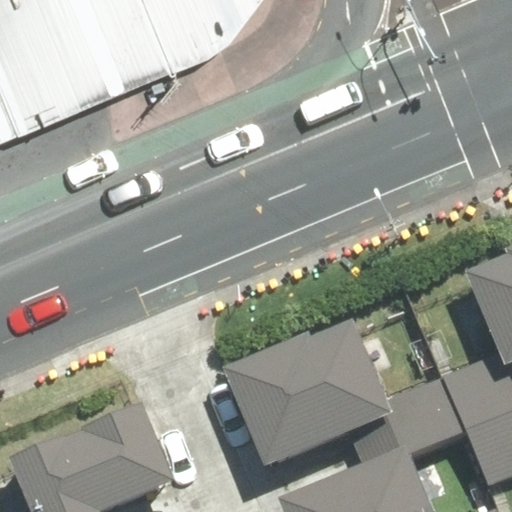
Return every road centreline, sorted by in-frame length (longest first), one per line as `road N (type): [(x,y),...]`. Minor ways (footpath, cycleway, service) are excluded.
road 1 (primary): [(196,198),(511,67)]
road 2 (residential): [(217,511),(94,239)]
road 3 (secondary): [(196,198),(325,67),(350,0)]
